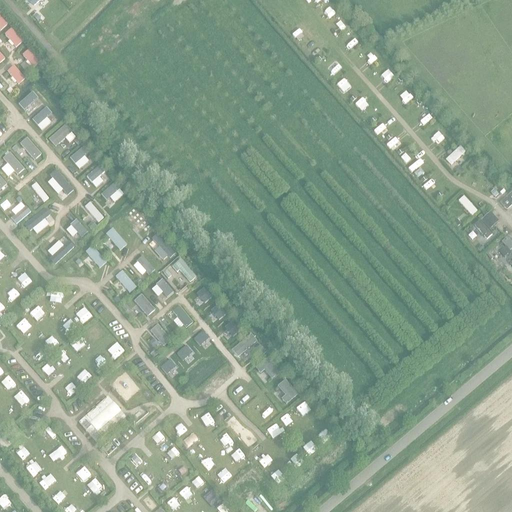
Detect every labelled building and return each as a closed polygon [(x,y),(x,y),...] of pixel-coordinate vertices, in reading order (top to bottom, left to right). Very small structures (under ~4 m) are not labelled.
[(46,113),(53,107),(46,99),(39,105),(46,113)] [(37,128),(44,135),(51,129),(44,121),(37,128)] [(67,131),(55,141),(59,145),(70,136),(76,143),(79,140),(69,128),(67,130),(67,131)] [(21,144),(35,160),(42,154),(28,138),(21,144)] [(71,167),(88,153),(84,147),(67,162),(71,167)] [(3,158),(18,175),(25,169),(10,152),(3,158)] [(88,161),(93,166),(98,162),(94,156),(88,161)] [(90,181),(103,170),(99,166),(86,177),(90,181)] [(54,196),(67,184),(61,178),(49,190),(54,196)] [(31,187),(44,203),(49,200),(36,184),(31,187)] [(106,199),(119,188),(115,184),(102,195),(106,199)] [(16,205),(27,217),(31,214),(21,201),(16,205)] [(128,226),(142,214),(137,209),(124,221),(128,226)] [(500,223),(486,210),(476,220),(489,234),(500,223)] [(48,211),(33,225),(37,230),(52,216),(48,211)] [(70,224),(83,238),(88,233),(76,219),(70,224)] [(104,238),(115,251),(120,248),(108,234),(104,238)] [(494,248),(497,252),(510,242),(507,238),(494,248)] [(50,258),(54,264),(71,249),(66,244),(50,258)] [(155,272),(142,257),(137,261),(143,268),(142,269),(146,272),(147,271),(150,276),(155,272)] [(131,291),(135,287),(125,276),(121,280),(131,291)] [(137,297),(125,308),(129,312),(141,301),(137,297)] [(144,344),(153,356),(158,352),(149,340),(144,344)] [(77,422),(95,441),(123,415),(106,396),(77,422)]
